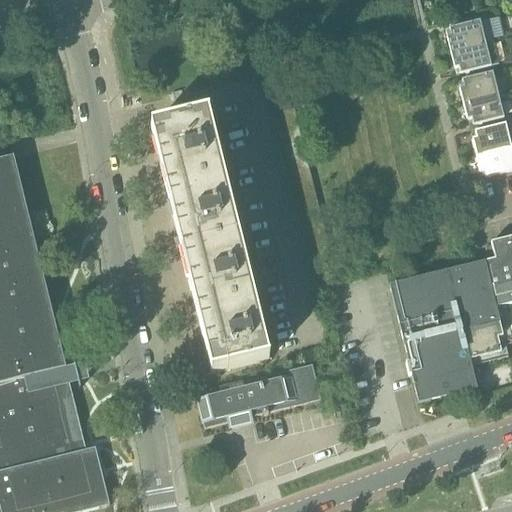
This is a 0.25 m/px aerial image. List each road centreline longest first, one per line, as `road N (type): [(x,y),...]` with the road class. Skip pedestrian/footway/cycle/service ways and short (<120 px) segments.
road 1 (residential): [(162,511),(69,7)]
road 2 (tertiary): [(511,432),(294,511)]
